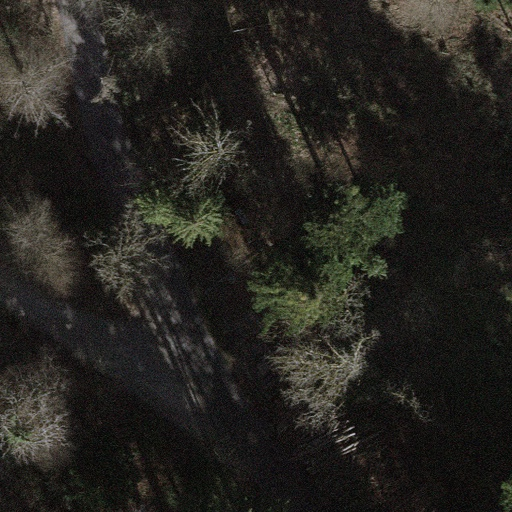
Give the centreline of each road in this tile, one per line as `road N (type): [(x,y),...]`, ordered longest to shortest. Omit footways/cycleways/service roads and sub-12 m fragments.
road 1 (track): [(217,411),(118,163),(76,0)]
road 2 (track): [(0,292),(217,411),(319,511)]
